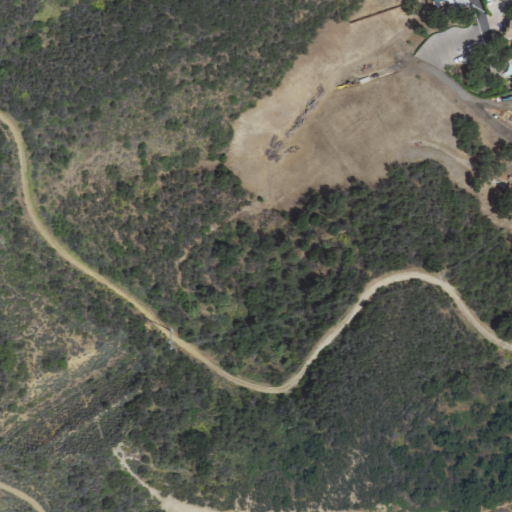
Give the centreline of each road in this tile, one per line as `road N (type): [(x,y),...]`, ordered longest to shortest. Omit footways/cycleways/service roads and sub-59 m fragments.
road 1 (track): [(0,117),(13,131),(26,205),(46,238),(242,388),(280,394),(294,384),(367,291),(393,275),(430,276),(511,348)]
road 2 (track): [(412,61),(511,135)]
